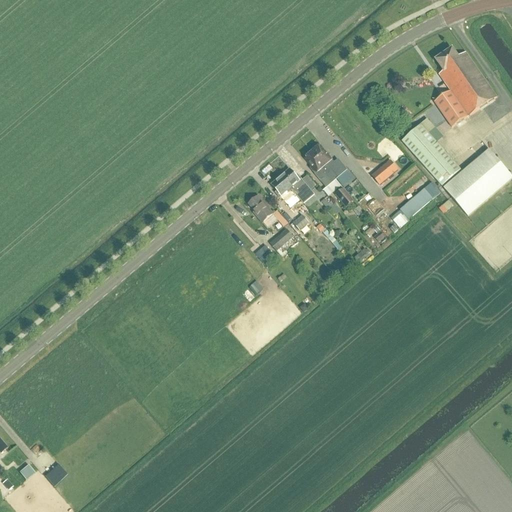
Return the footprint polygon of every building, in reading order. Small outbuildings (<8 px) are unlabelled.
[(435,103),(452,129),(497,99),(466,54),(458,59),(453,51),(437,62),(445,72),(439,76),(451,93),(435,103)] [(402,143),(442,188),(461,171),(421,126),(402,143)] [(322,171),(333,184),(348,171),(337,158),(333,162),(321,148),(313,154),(325,168),(322,171)] [(511,178),(489,152),(444,190),(468,219),(511,181),(511,178)] [(315,176),(327,190),(333,184),(322,171),(325,168),(313,154),(305,161),(317,174),(315,176)] [(391,162),(372,178),(380,187),(399,171),(391,162)] [(296,177),(290,171),(281,179),(297,198),(301,202),(312,192),(297,176),(296,177)] [(277,193),(276,195),(280,200),(282,198),(288,206),(297,198),(281,179),(272,187),(277,193)] [(344,191),(336,197),(347,209),(354,203),(344,191)] [(255,213),(254,214),(263,225),(262,225),(263,225),(274,215),(259,198),(249,206),(255,213)] [(439,210),(444,215),(453,207),(448,202),(439,210)] [(359,208),(355,212),(360,217),(364,213),(359,208)] [(404,214),(397,219),(403,226),(410,222),(404,214)] [(287,215),(283,217),(288,223),(292,221),(287,215)] [(294,225),(300,232),(310,224),(303,217),(294,225)] [(318,229),(339,253),(342,250),(321,226),(318,229)] [(270,246),(277,253),(294,239),(287,231),(270,246)] [(381,234),(375,239),(379,244),(385,238),(381,234)] [(266,247),(255,256),(265,267),(275,258),(270,252),(263,259),(262,258),(270,252),(266,247)] [(355,260),(359,265),(370,255),(365,251),(355,260)] [(18,474),(25,482),(34,474),(27,467),(18,474)]
